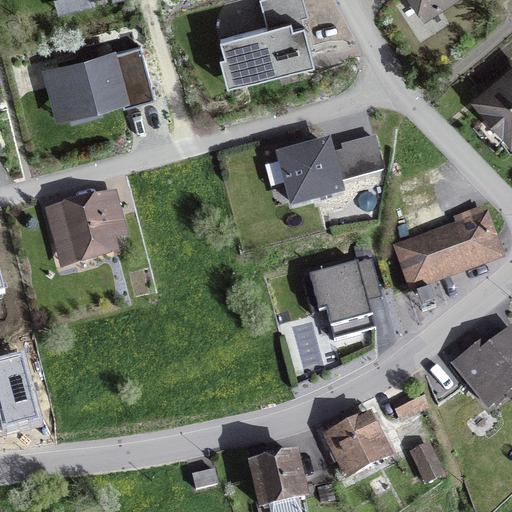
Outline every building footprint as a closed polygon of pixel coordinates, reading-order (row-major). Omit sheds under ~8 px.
[(286,14),(282,0),(250,0),(231,5),(235,24),(249,20),(253,32),(225,40),(237,85),(319,63),(307,18),(300,19),(298,11),(286,14)] [(413,0),(424,16),(448,0),(413,0)] [(111,54),(58,68),(72,120),(100,113),(98,106),(123,99),(111,54)] [(130,76),(135,94),(152,89),(147,71),(130,76)] [(511,73),(480,101),(511,137),(511,136),(511,73)] [(281,158),(293,204),(339,192),(337,183),(383,170),(374,139),(343,147),(347,163),(333,166),(327,146),(313,150),(311,143),(294,148),(295,154),(281,158)] [(75,261),(114,251),(110,237),(125,233),(117,203),(102,207),(100,200),(49,214),(56,242),(69,239),(75,261)] [(414,287),(497,257),(480,209),(456,218),(460,229),(401,251),(414,287)] [(375,330),(358,265),(310,278),(319,314),(326,312),(334,341),(375,330)] [(511,387),(511,333),(488,352),(484,346),(457,366),(489,406),(511,387)] [(23,351),(0,356),(0,416),(5,437),(42,429),(23,351)] [(421,391),(394,404),(399,417),(425,405),(421,391)] [(369,417),(328,437),(348,477),(389,457),(369,417)] [(428,446),(412,454),(426,483),(442,475),(428,446)] [(253,466),(262,508),(304,498),(295,457),(253,466)] [(218,485),(214,471),(192,476),(196,490),(218,485)]
